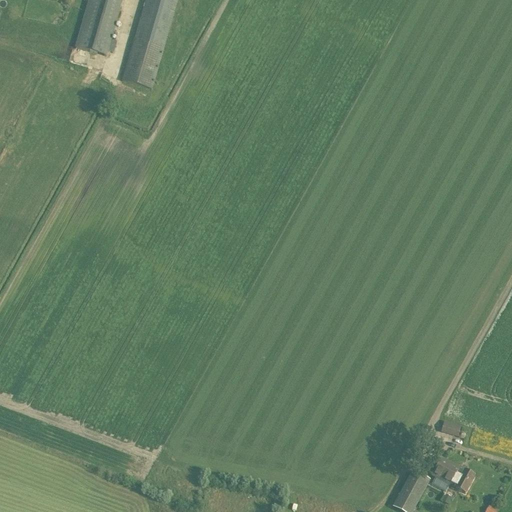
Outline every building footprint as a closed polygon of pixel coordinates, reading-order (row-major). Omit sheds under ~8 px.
[(90,0),(77,48),(107,56),(108,53),(113,54),(116,43),(111,42),(123,0),(90,0)] [(151,90),(177,0),(145,0),(122,82),(151,90)] [(444,422),(441,434),(457,438),(460,426),(444,422)] [(442,459),(432,476),(434,477),(435,478),(449,486),(450,486),(455,489),(465,495),(475,477),(464,471),(464,472),(459,469),(442,459)] [(400,511),(412,511),(430,481),(412,471),(392,508),(400,511)]
